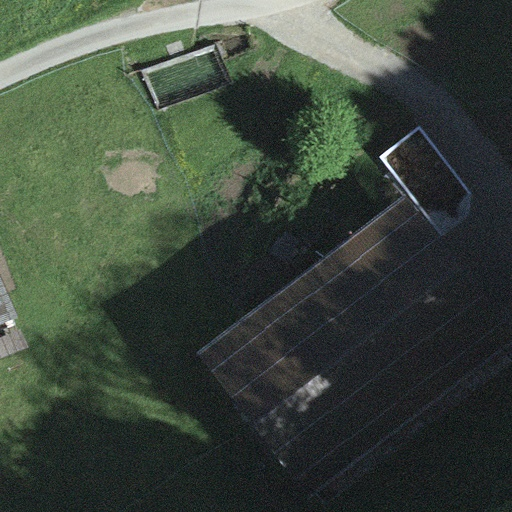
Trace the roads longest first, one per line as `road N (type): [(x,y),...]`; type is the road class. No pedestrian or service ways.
road 1 (track): [(247,4),(456,110),(511,191)]
road 2 (residential): [(0,86),(100,40),(265,0)]
